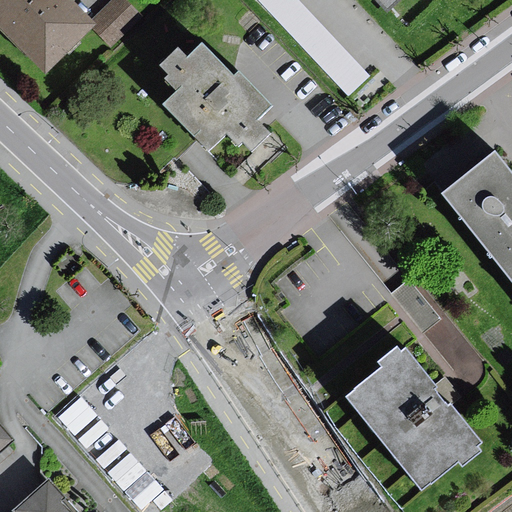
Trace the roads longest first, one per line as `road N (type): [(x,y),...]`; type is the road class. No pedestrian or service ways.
road 1 (residential): [(511,49),(178,288)]
road 2 (primary): [(325,511),(178,288)]
road 3 (primary): [(178,288),(0,121)]
